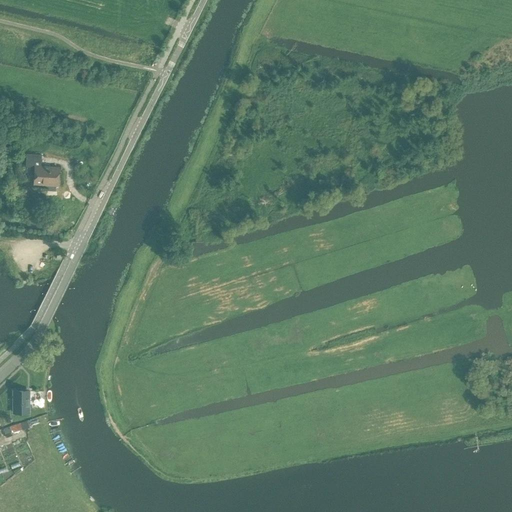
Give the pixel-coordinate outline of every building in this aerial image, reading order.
[(26,155),(25,167),(34,167),(33,184),(57,185),(58,168),(40,167),(41,156),(35,155),(26,155)] [(14,406),(12,406),(12,412),(14,412),(14,413),(28,413),(28,406),(29,406),(29,397),(28,396),(28,391),(14,391),(14,406)] [(27,421),(20,423),(22,430),(29,428),(27,421)] [(20,423),(9,427),(12,433),(22,430),(20,423)] [(2,429),(6,438),(12,436),(12,433),(9,427),(2,429)]
